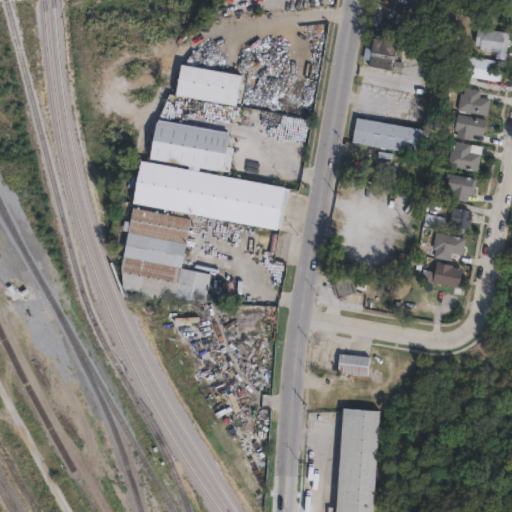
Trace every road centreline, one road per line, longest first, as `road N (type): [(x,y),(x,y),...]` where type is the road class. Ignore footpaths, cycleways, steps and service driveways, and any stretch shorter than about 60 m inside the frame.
road 1 (secondary): [(281,511),(295,350),(355,0)]
road 2 (residential): [(300,320),(463,340),(487,336),(492,327)]
road 3 (residential): [(444,337),(428,511)]
